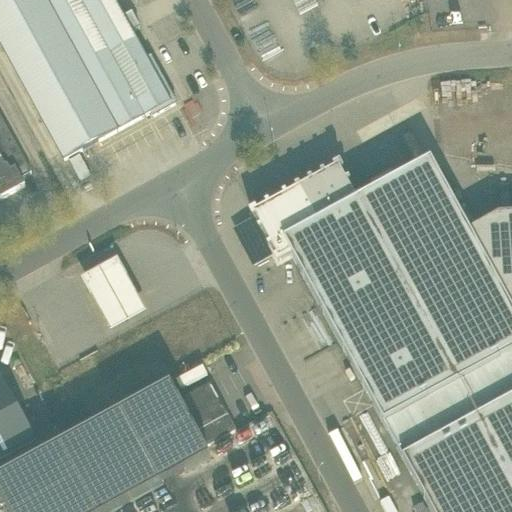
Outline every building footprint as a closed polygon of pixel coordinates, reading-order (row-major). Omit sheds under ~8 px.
[(147,61),(133,35),(113,0),(59,0),(48,6),(45,0),(0,0),(0,46),(64,163),(151,115),(153,119),(176,106),(151,59),(147,61)] [(27,166),(0,117),(0,200),(0,202),(25,188),(16,172),(27,166)] [(291,256),(404,462),(511,403),(511,216),(499,217),(469,234),(431,163),(392,184),(357,203),(284,243),(291,256)] [(284,243),(357,203),(339,169),(253,215),(279,263),(291,256),(284,243)] [(119,253),(84,272),(113,325),(148,307),(119,253)] [(0,381),(0,459),(35,440),(2,381),(0,381)] [(203,451),(236,433),(211,385),(177,404),(167,386),(38,457),(67,511),(95,511),(204,453),(203,451)] [(511,511),(511,403),(404,462),(430,511),(511,511)]
